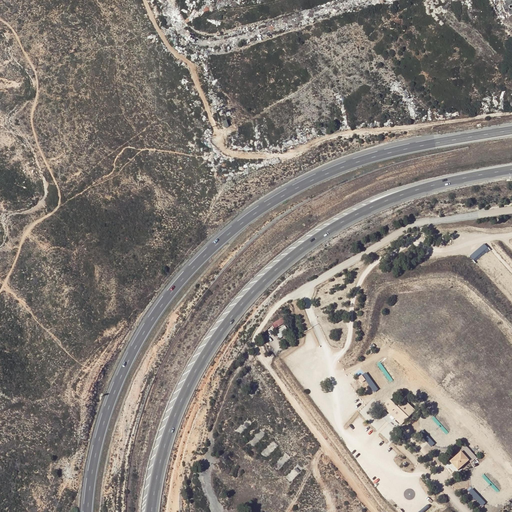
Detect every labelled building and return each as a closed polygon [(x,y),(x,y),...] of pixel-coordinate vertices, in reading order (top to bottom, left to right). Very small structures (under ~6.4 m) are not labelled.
[(511,14),(511,0),(505,0),(504,1),(505,4),(504,5),(503,5),(503,6),(503,7),(505,12),(505,13),(506,13),(506,14),(507,14),(509,13),(509,14),(510,14),(510,15),(511,15),(511,14)] [(275,328),(285,323),(283,318),(273,324),(275,328)] [(278,330),(281,337),(290,333),(287,326),(278,330)] [(399,408),(390,399),(382,407),(401,425),(415,410),(406,401),(399,408)] [(440,413),(433,418),(446,434),(452,429),(449,425),(445,428),(440,421),(443,418),(440,413)] [(421,434),(433,446),(436,443),(424,431),(421,434)] [(461,452),(450,462),(458,471),(469,461),(471,463),(477,458),(466,446),(460,451),(461,452)] [(473,488),(469,492),(483,506),(487,502),(473,488)]
